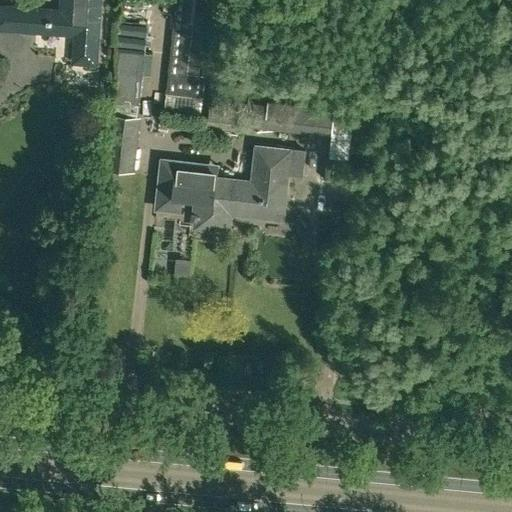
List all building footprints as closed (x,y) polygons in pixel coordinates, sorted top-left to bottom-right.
[(0,30),(19,32),(36,33),(76,36),(74,62),(94,63),(98,0),(62,0),(62,9),(37,8),(21,7),(0,4),(0,30)] [(205,80),(199,79),(183,77),(191,0),(177,0),(165,109),(201,113),(205,80)] [(125,19),(124,53),(152,54),(153,20),(125,19)] [(211,100),(208,119),(207,131),(237,134),(239,123),(277,127),(331,134),(334,109),(268,101),(267,103),(241,100),(241,103),(211,100)] [(112,112),(108,153),(107,165),(133,167),(134,156),(138,114),(138,105),(116,103),(113,102),(112,112)] [(193,213),(192,212),(191,217),(196,218),(195,227),(229,231),(230,213),(263,217),(263,218),(283,220),(285,209),(283,209),(290,149),(256,145),(252,181),(217,177),(218,165),(162,159),(156,208),(183,211),(185,196),(195,197),(193,213)]
